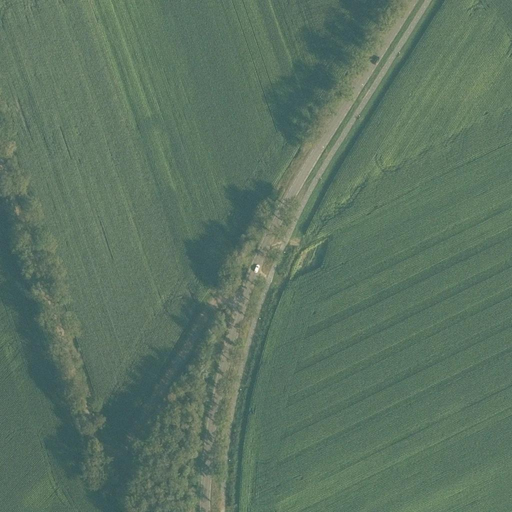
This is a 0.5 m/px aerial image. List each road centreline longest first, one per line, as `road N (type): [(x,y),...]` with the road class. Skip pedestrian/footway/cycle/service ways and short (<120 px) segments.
road 1 (unclassified): [(204,511),(224,362),(263,246),(412,0)]
road 2 (track): [(4,173),(97,446),(126,445),(211,310),(244,298)]
